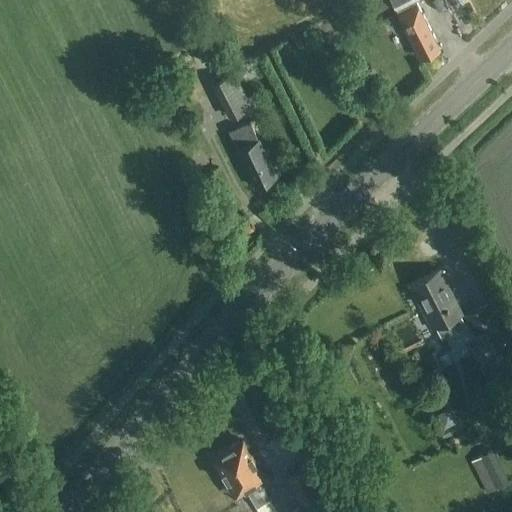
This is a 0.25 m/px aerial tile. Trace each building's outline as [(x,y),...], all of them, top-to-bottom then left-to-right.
[(420,58),(440,47),(417,3),(397,13),(420,58)] [(218,54),(213,44),(197,52),(202,62),(218,54)] [(211,83),(230,118),(252,107),(233,71),(211,83)] [(255,185),(275,175),(259,139),(258,140),(250,122),(231,130),(239,147),(238,148),(255,185)] [(467,326),(437,269),(409,283),(432,328),(436,326),(443,339),(467,326)] [(496,344),(506,339),(489,304),(465,316),(482,351),(484,350),(492,367),(505,361),(496,344)] [(258,480),(265,476),(242,440),(213,458),(235,494),(245,488),(259,511),(272,511),(276,510),(269,499),(270,499),(258,480)] [(306,465),(287,476),(285,477),(300,502),(320,491),(306,465)] [(312,511),(342,511),(333,493),(309,506),(312,511)]
